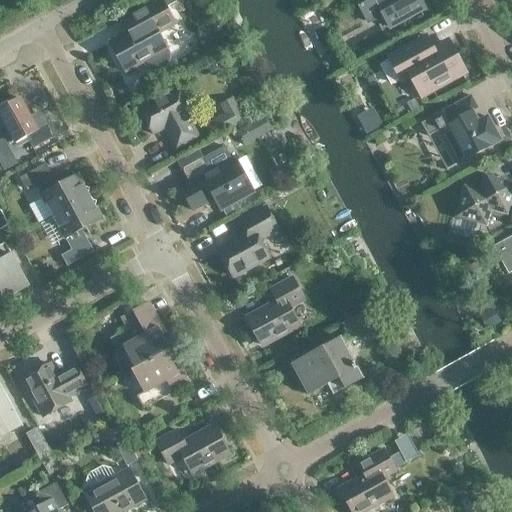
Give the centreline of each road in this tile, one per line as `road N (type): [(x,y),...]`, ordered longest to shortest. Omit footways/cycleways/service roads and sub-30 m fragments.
road 1 (residential): [(167,256),(43,24)]
road 2 (residential): [(283,471),(511,343)]
road 3 (residential): [(283,471),(167,256)]
road 4 (residential): [(0,346),(167,256)]
